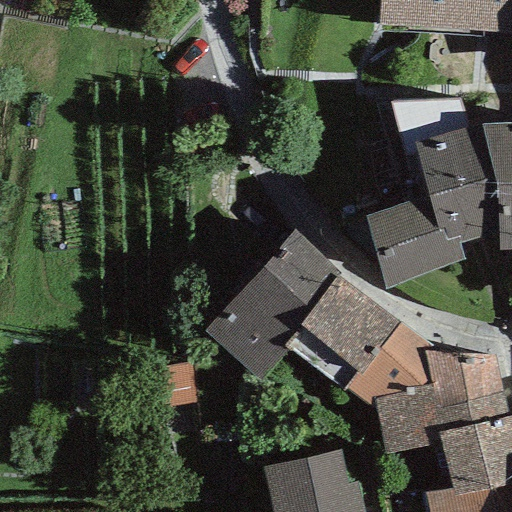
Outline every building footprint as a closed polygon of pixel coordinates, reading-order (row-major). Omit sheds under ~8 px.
[(511,0),(376,0),(374,26),(511,34),(511,0)] [(511,122),(481,123),(498,188),(499,235),(498,250),(511,250),(511,122)] [(481,123),(414,143),(429,198),(444,244),(455,241),(457,247),(499,235),(498,188),(481,123)] [(429,198),(362,219),(384,287),(462,262),(457,247),(455,241),(444,244),(429,198)] [(339,275),(292,231),(202,333),(260,384),(286,348),(339,275)] [(397,322),(339,275),(286,348),(344,391),(346,387),(397,322)] [(434,354),(397,322),(346,387),(376,409),(383,456),(442,445),(439,434),(507,417),(493,356),(434,354)] [(511,416),(507,417),(439,434),(442,445),(452,488),(454,498),(511,486),(511,416)] [(340,451),(262,467),(270,511),(365,511),(359,483),(347,485),(340,451)] [(511,511),(511,486),(454,498),(452,488),(423,494),(427,511),(511,511)]
